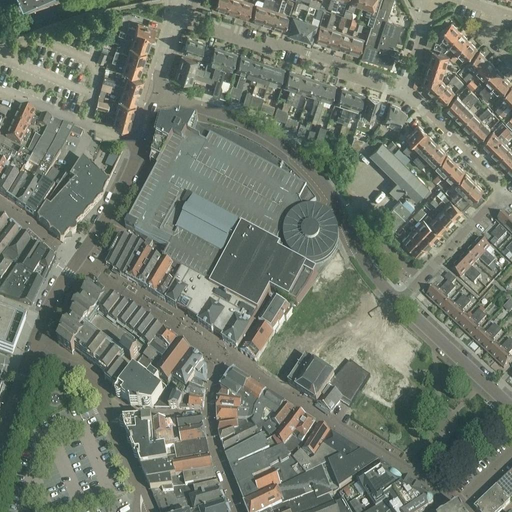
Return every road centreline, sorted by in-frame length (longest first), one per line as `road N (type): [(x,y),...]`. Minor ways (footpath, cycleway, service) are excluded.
road 1 (residential): [(398,302),(295,155),(256,127),(160,93)]
road 2 (residential): [(402,90),(273,42),(260,46),(176,17)]
road 3 (residential): [(31,351),(60,284),(112,206),(138,142)]
road 4 (residential): [(328,419),(449,504),(462,502),(511,453)]
road 5 (residential): [(150,511),(85,374),(31,351)]
road 6 (residential): [(511,406),(398,302)]
road 7 (residential): [(398,302),(503,190)]
road 8 (residential): [(0,88),(138,142)]
road 9 (residential): [(503,190),(402,90)]
